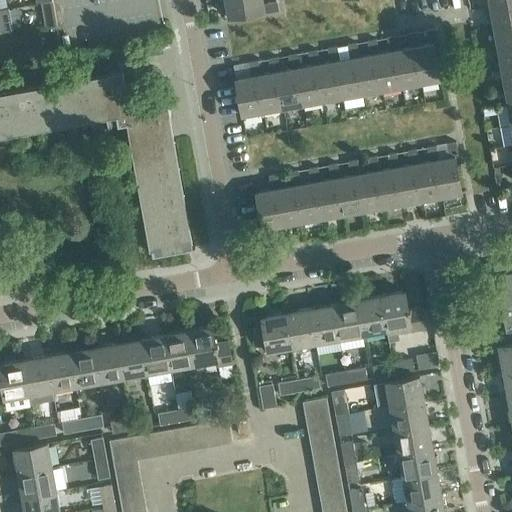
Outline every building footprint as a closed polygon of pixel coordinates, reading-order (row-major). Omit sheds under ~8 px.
[(42,2),(46,28),(57,26),(53,0),(42,2)] [(225,0),(228,15),(264,9),(264,13),(279,10),(277,0),(264,3),(263,0),(225,0)] [(511,1),(490,6),(494,25),(511,22),(511,1)] [(0,31),(13,30),(9,7),(0,8),(0,31)] [(511,22),(494,25),(497,45),(511,42),(511,22)] [(429,43),(419,45),(415,46),(422,82),(441,79),(435,43),(439,42),(436,28),(426,29),(429,43)] [(409,47),(399,48),(395,49),(402,86),(422,82),(415,46),(419,45),(416,31),(407,33),(409,47)] [(389,50),(379,52),(375,53),(382,89),(402,86),(395,49),(399,48),(396,35),(387,36),(389,50)] [(370,54),(359,56),(355,56),(362,93),(382,89),(375,53),(379,52),(377,38),(367,40),(370,54)] [(350,57),(340,59),(335,60),(342,96),(362,93),(355,56),(359,56),(357,42),(347,43),(350,57)] [(511,42),(497,45),(501,65),(511,63),(511,42)] [(330,61),(320,63),(315,63),(322,100),(342,96),(335,60),(340,59),(337,45),(328,47),(330,61)] [(310,64),(300,66),(296,67),(302,104),(322,100),(315,63),(320,63),(317,49),(308,51),(310,64)] [(291,68),(280,70),(276,71),(282,107),(302,104),(296,67),(300,66),(298,52),(288,54),(291,68)] [(271,71),(261,73),(256,74),(262,111),(282,107),(276,71),(280,70),(278,56),(268,58),(271,71)] [(256,74),(261,73),(258,60),(249,61),(251,75),(236,78),(243,114),(262,111),(256,74)] [(511,63),(501,65),(504,85),(511,83),(511,63)] [(134,147),(131,148),(131,149),(137,148),(139,158),(136,158),(139,174),(136,174),(136,176),(142,174),(144,184),(141,185),(144,200),(140,201),(140,202),(147,201),(149,211),(146,211),(149,226),(145,227),(145,228),(152,227),(153,237),(151,237),(153,248),(152,248),(153,254),(188,248),(188,246),(164,116),(171,115),(168,101),(130,108),(123,69),(108,71),(110,78),(0,97),(0,133),(0,130),(10,129),(11,135),(12,135),(12,131),(21,129),(21,127),(36,124),(37,130),(39,130),(38,126),(53,124),(53,121),(62,119),(64,125),(65,125),(64,122),(80,119),(79,116),(89,114),(90,121),(91,121),(91,117),(106,114),(106,111),(115,110),(118,124),(133,122),(134,132),(132,132),(134,147)] [(449,156),(439,158),(435,159),(442,195),(462,192),(455,156),(459,156),(456,141),(447,143),(449,156)] [(430,160),(419,162),(415,162),(422,199),(442,195),(435,159),(439,158),(437,144),(427,146),(430,160)] [(410,163),(400,165),(396,166),(402,203),(422,199),(415,162),(419,162),(417,148),(407,150),(410,163)] [(390,167),(380,169),(376,170),(382,206),(402,203),(396,166),(400,165),(397,152),(388,153),(390,167)] [(370,171),(360,172),(356,173),(362,210),(382,206),(376,170),(380,169),(377,155),(368,157),(370,171)] [(350,174),(340,176),(336,177),(342,213),(362,210),(356,173),(360,172),(358,159),(348,160),(350,174)] [(331,178),(321,179),(316,180),(323,217),(342,213),(336,177),(340,176),(338,162),(328,164),(331,178)] [(311,181),(301,183),(296,184),(303,220),(323,217),(316,180),(321,179),(318,166),(308,167),(311,181)] [(291,185),(281,187),(276,187),(283,224),(303,220),(296,184),(301,183),(298,169),(289,171),(291,185)] [(276,187),(281,187),(279,173),(269,175),(271,188),(256,191),(263,228),(283,224),(276,187)] [(509,330),(511,329),(511,271),(496,274),(501,297),(506,330),(509,330)] [(405,290),(381,295),(387,329),(389,341),(399,339),(397,327),(410,325),(410,330),(424,327),(420,307),(411,309),(411,307),(408,307),(405,290)] [(381,295),(357,299),(363,333),(387,329),(381,295)] [(357,299),(333,303),(340,337),(363,333),(357,299)] [(333,303),(310,307),(316,342),(340,337),(333,303)] [(310,307),(286,312),(292,346),(316,342),(310,307)] [(292,346),(286,312),(262,316),(268,350),(292,346)] [(212,325),(189,329),(195,363),(218,359),(219,364),(233,362),(229,340),(216,342),(212,325)] [(189,329),(165,333),(171,368),(195,363),(189,329)] [(165,333),(141,338),(147,372),(171,368),(165,333)] [(141,338),(117,342),(124,376),(147,372),(141,338)] [(499,344),(503,370),(511,368),(511,341),(511,342),(499,344)] [(117,342),(94,346),(100,381),(124,376),(117,342)] [(94,346),(70,351),(76,385),(100,381),(94,346)] [(70,351),(46,355),(52,389),(76,385),(70,351)] [(46,355),(22,359),(29,394),(52,389),(46,355)] [(412,358),(393,361),(395,373),(414,370),(412,358)] [(29,394),(22,359),(0,363),(0,371),(5,398),(29,394)] [(395,373),(393,361),(373,365),(375,377),(395,373)] [(365,366),(346,370),(348,381),(367,378),(365,366)] [(511,368),(503,370),(508,396),(511,394),(511,368)] [(348,381),(346,370),(326,373),(328,385),(348,381)] [(318,375),(298,378),(300,390),(320,386),(318,375)] [(386,381),(390,405),(424,398),(420,375),(386,381)] [(300,390),(298,378),(279,382),(281,393),(300,390)] [(277,405),(273,383),(259,385),(263,407),(277,405)] [(332,395),(336,415),(348,413),(344,393),(332,395)] [(303,401),(305,413),(329,409),(327,396),(303,401)] [(390,405),(394,428),(429,422),(424,398),(390,405)] [(206,404),(208,415),(227,412),(225,400),(206,404)] [(198,405),(178,409),(180,420),(200,417),(198,405)] [(180,420),(178,409),(158,412),(161,424),(180,420)] [(305,413),(307,425),(331,420),(329,409),(305,413)] [(348,413),(336,415),(340,435),(351,433),(348,413)] [(102,414),(82,417),(84,429),(104,425),(102,414)] [(151,414),(131,417),(133,429),(153,425),(151,414)] [(84,429),(82,417),(62,421),(64,432),(84,429)] [(133,429),(131,417),(111,421),(113,432),(133,429)] [(229,418),(216,420),(221,444),(233,442),(229,418)] [(216,420),(205,422),(209,446),(221,444),(216,420)] [(307,425),(309,436),(333,432),(331,420),(307,425)] [(55,422),(35,426),(37,437),(57,434),(55,422)] [(205,422),(193,424),(197,448),(209,446),(205,422)] [(394,428),(399,452),(433,446),(429,422),(394,428)] [(193,424),(181,427),(185,450),(197,448),(193,424)] [(37,437),(35,426),(15,429),(17,441),(37,437)] [(181,427),(169,429),(173,452),(185,450),(181,427)] [(169,429),(157,431),(161,454),(173,452),(169,429)] [(157,431),(145,433),(150,457),(161,454),(157,431)] [(309,436),(312,448),(335,444),(333,432),(309,436)] [(145,433),(133,435),(138,459),(150,457),(145,433)] [(110,439),(114,463),(138,459),(133,435),(110,439)] [(91,439),(95,458),(107,456),(103,436),(91,439)] [(341,443),(344,462),(356,460),(353,441),(341,443)] [(14,448),(18,472),(52,465),(48,442),(14,448)] [(312,448),(314,460),(337,456),(335,444),(312,448)] [(399,452),(403,476),(437,470),(433,446),(399,452)] [(107,456),(95,458),(98,478),(110,476),(107,456)] [(314,460),(316,472),(339,467),(337,456),(314,460)] [(114,463),(116,475),(140,470),(138,459),(114,463)] [(356,460),(344,462),(348,482),(360,480),(356,460)] [(18,472),(22,495),(57,489),(52,465),(18,472)] [(316,472),(318,484),(342,479),(339,467),(316,472)] [(116,475),(118,487),(142,482),(140,470),(116,475)] [(403,476),(407,500),(441,493),(437,470),(403,476)] [(318,484),(320,495),(344,491),(342,479),(318,484)] [(118,487),(120,498),(144,494),(142,482),(118,487)] [(100,486),(103,506),(115,503),(112,484),(100,486)] [(350,490),(353,509),(365,507),(361,488),(350,490)] [(22,495),(25,511),(60,511),(57,489),(22,495)] [(320,495),(322,507),(346,503),(344,491),(320,495)] [(407,500),(409,511),(444,511),(441,493),(407,500)] [(120,498),(123,510),(146,506),(144,494),(120,498)] [(116,511),(115,503),(103,506),(104,511),(116,511)] [(322,507),(322,511),(347,511),(346,503),(322,507)]
